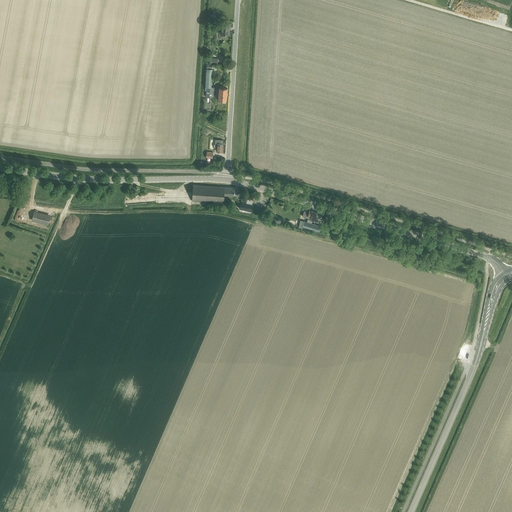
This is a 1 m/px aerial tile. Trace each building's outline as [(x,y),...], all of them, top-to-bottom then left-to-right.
[(218,29),(219,29),(221,29),(221,34),(230,34),(230,24),(218,23),(218,29)] [(205,87),(205,91),(206,91),(206,97),(212,97),(216,98),(218,98),(218,100),(227,100),(227,88),(219,88),(216,88),(213,87),(211,87),(212,84),(212,69),(213,68),(213,67),(207,66),(207,69),(206,69),(205,87)] [(214,147),(215,148),(217,148),(216,152),(223,152),(223,144),(223,140),(215,139),(215,143),(214,144),(214,147)] [(194,185),(193,201),(223,203),(224,194),(224,187),(194,185)] [(224,187),(224,194),(233,195),(234,188),(224,187)] [(252,212),(253,206),(254,200),(247,199),(246,203),(241,202),(241,203),(239,209),(252,212)] [(304,210),(302,216),(308,218),(308,220),(314,222),(317,213),(309,211),(309,212),(304,210)] [(32,220),(48,225),(50,215),(34,211),(32,220)] [(321,226),(304,221),(303,225),(301,224),(300,227),(302,228),(303,227),(319,232),(321,226)]
